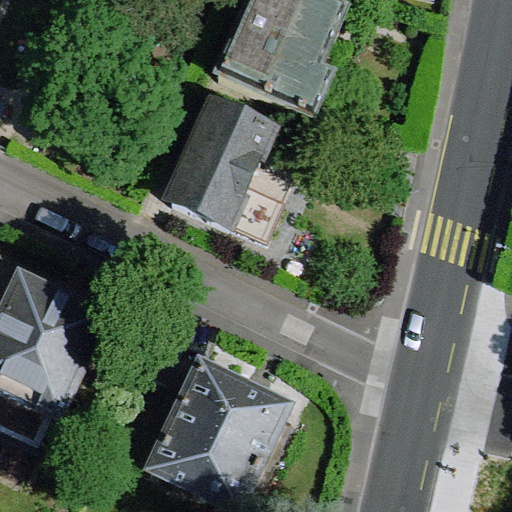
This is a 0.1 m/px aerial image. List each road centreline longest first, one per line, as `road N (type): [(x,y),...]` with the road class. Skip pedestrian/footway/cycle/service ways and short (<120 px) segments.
road 1 (residential): [(0,187),(425,388)]
road 2 (secondary): [(425,388),(504,0)]
road 3 (secondary): [(395,511),(425,388)]
